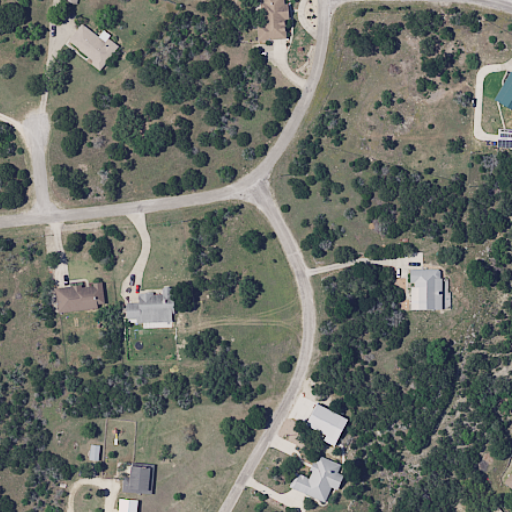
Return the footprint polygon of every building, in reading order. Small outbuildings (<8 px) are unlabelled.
[(285,39),(284,0),(256,0),(257,40),(285,39)] [(99,69),(115,49),(82,22),(66,42),(99,69)] [(511,83),(499,106),(511,113),(511,83)] [(511,135),(504,135),(502,158),(511,158),(511,135)] [(409,310),(440,310),(440,268),(409,268),(409,310)] [(56,312),(103,308),(101,284),(54,288),(56,312)] [(124,303),(124,323),(171,322),(171,288),(160,288),(160,293),(136,294),(137,303),(124,303)] [(288,487),(323,503),(330,488),(336,490),(342,476),(335,473),(339,465),(317,455),(306,478),(295,473),(288,487)] [(150,494),(151,465),(126,464),(124,493),(150,494)]
